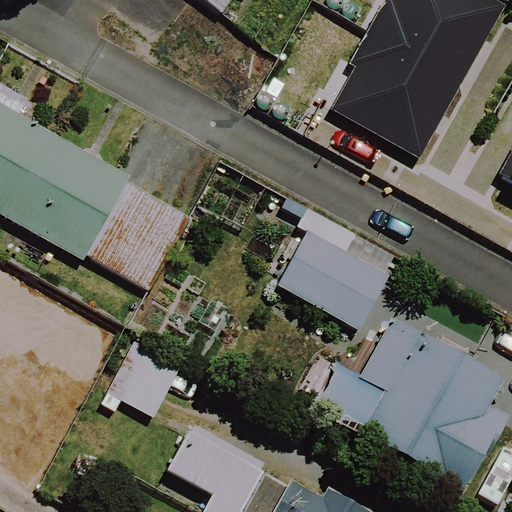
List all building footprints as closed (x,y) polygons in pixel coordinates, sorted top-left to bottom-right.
[(192,0),(220,20),(234,0),(192,0)] [(483,0),(364,0),(332,59),(424,108),(483,0)] [(511,95),(459,188),(511,218),(511,95)] [(458,173),(347,109),(328,143),(438,206),(458,173)] [(125,187),(128,181),(0,111),(0,220),(82,266),(86,259),(147,293),(187,221),(125,187)] [(353,239),(314,219),(275,293),(354,335),(383,280),(343,258),(353,239)] [(372,354),(351,344),(313,423),(465,495),(511,395),(511,391),(384,330),(372,354)] [(179,372),(129,345),(102,397),(152,423),(179,372)] [(337,511),(323,504),(187,429),(162,474),(209,500),(202,511),(337,511)] [(42,511),(0,490),(0,511),(42,511)]
